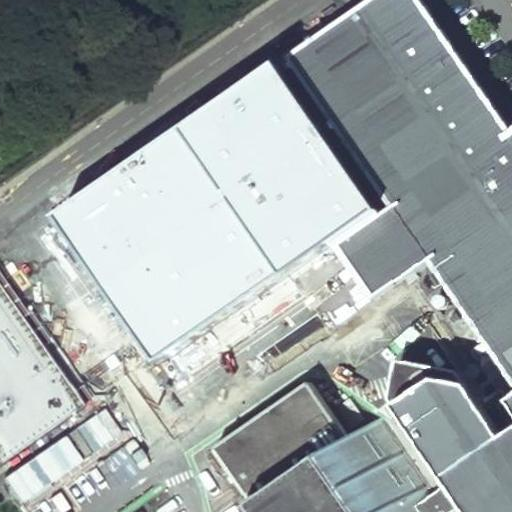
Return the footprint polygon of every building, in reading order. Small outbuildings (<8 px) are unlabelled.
[(511,128),(423,0),(372,0),(289,57),(392,207),(383,213),(338,244),(377,300),(431,263),(511,379),(511,128)] [(383,213),(281,64),(61,215),(163,364),(338,244),(383,213)] [(0,288),(0,463),(83,406),(0,288)] [(460,370),(398,360),(391,401),(448,484),(463,506),(467,511),(511,511),(511,435),(507,438),(460,370)] [(256,505),(252,507),(255,511),(453,511),(463,506),(448,484),(432,495),(379,419),(351,438),(312,382),(216,447),(256,505)] [(365,419),(351,398),(336,409),(350,429),(365,419)] [(83,453),(126,431),(113,405),(70,426),(83,453)] [(14,475),(4,482),(18,504),(28,497),(14,475)]
